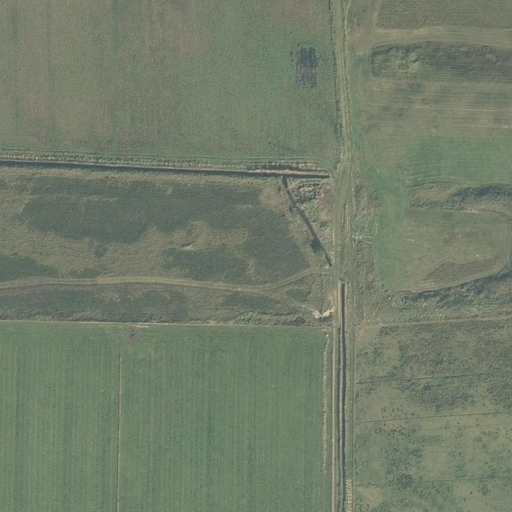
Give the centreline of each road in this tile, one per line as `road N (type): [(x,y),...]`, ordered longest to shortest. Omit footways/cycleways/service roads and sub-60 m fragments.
road 1 (unknown): [(332,313),(260,291),(155,282),(0,286)]
road 2 (track): [(332,313),(332,511)]
